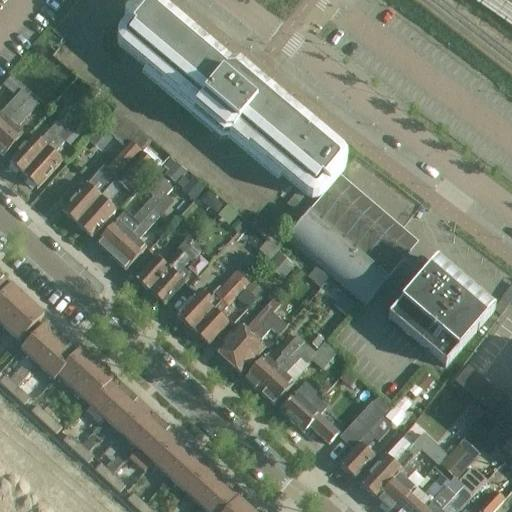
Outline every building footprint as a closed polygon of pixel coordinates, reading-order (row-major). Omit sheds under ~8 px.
[(117,38),(116,40),(117,45),(118,48),(120,50),(178,99),(176,102),(222,141),(230,140),(246,154),(248,151),(306,199),(308,200),(311,201),(314,201),(318,201),(321,199),(328,191),(344,171),(345,168),(345,165),(345,162),(343,159),(341,157),(238,70),(230,71),(156,8),(152,6),(150,6),(144,6),(142,8),(139,10),(137,12),(132,18),(130,17),(129,16),(127,16),(125,17),(124,20),(123,22),(124,24),(125,26),(120,33),(118,36),(117,38)] [(84,86),(74,97),(86,107),(96,96),(84,86)] [(0,116),(0,133),(30,99),(22,92),(0,116)] [(16,131),(38,107),(30,99),(0,133),(0,156),(3,160),(23,137),(16,131)] [(152,144),(115,112),(100,128),(124,149),(104,170),(103,169),(87,187),(86,187),(61,215),(76,228),(146,150),(152,144)] [(40,144),(33,138),(8,165),(22,178),(73,123),(74,123),(74,122),(68,116),(58,127),(56,125),(40,144)] [(79,128),(74,123),(73,123),(22,178),(37,191),(62,164),(54,156),(79,129),(79,128)] [(104,151),(113,140),(100,130),(91,140),(104,151)] [(158,171),(156,168),(142,156),(76,228),(90,241),(115,213),(107,206),(122,189),(128,195),(146,176),(150,180),(158,171)] [(168,173),(179,183),(187,174),(171,160),(163,168),(168,173)] [(193,204),(205,190),(192,179),(188,184),(183,179),(177,186),(183,190),(180,193),(193,204)] [(111,260),(152,214),(167,198),(173,191),(161,180),(149,193),(154,198),(133,221),(125,214),(95,246),(111,260)] [(329,192),(286,242),(363,309),(406,259),(329,192)] [(202,202),(206,206),(212,205),(215,202),(207,196),(202,202)] [(152,214),(111,260),(125,273),(146,251),(138,243),(173,204),(167,198),(152,214)] [(230,229),(237,236),(243,229),(236,223),(230,229)] [(150,295),(195,246),(188,239),(176,251),(163,267),(155,259),(134,282),(150,295)] [(189,276),(182,270),(189,262),(191,264),(202,252),(195,246),(150,295),(164,308),(184,286),(185,286),(189,281),(189,276)] [(278,255),(266,268),(282,283),(294,269),(278,255)] [(437,263),(388,321),(445,370),(494,312),(494,311),(437,263)] [(316,269),(315,269),(310,275),(307,279),(321,291),(329,281),(316,269)] [(209,302),(199,293),(175,318),(193,335),(246,278),(238,270),(209,302)] [(304,277),(296,271),(288,282),(295,288),(304,277)] [(0,278),(0,300),(11,289),(0,278)] [(246,278),(193,335),(208,348),(228,326),(219,318),(245,290),(252,283),(246,278)] [(252,283),(245,290),(256,300),(263,293),(252,283)] [(11,289),(0,300),(0,328),(2,330),(27,303),(11,289)] [(356,307),(344,296),(333,309),(346,319),(356,307)] [(227,366),(272,316),(279,308),(273,302),(245,333),(239,327),(214,354),(227,366)] [(27,303),(2,330),(19,346),(44,318),(27,303)] [(272,316),(227,366),(240,378),(265,350),(258,345),(270,332),(278,339),(287,330),(272,316)] [(36,368),(61,341),(45,326),(20,353),(36,368)] [(258,395),(304,345),(297,338),(280,357),(281,357),(273,367),(264,359),(244,381),(258,395)] [(61,341),(36,368),(52,383),(81,352),(80,351),(76,355),(61,341)] [(335,351),(325,343),(315,355),(304,345),(258,395),(273,408),(293,386),(309,368),(308,366),(311,363),(322,373),(337,354),(334,351),(335,351)] [(81,352),(52,383),(54,384),(57,380),(72,394),(97,366),(81,352)] [(97,366),(72,394),(88,408),(113,381),(97,366)] [(509,405),(467,368),(454,384),(496,420),(509,405)] [(346,374),(339,381),(349,390),(356,382),(346,374)] [(420,393),(423,395),(434,382),(424,374),(413,387),(420,393)] [(0,386),(11,396),(17,390),(5,378),(0,383),(0,386)] [(113,381),(88,408),(104,423),(129,396),(113,381)] [(309,429),(318,437),(328,447),(338,436),(318,418),(326,410),(315,399),(317,396),(305,385),(279,414),(303,436),(309,429)] [(17,390),(11,396),(23,408),(30,401),(17,390)] [(129,396),(104,423),(120,438),(145,410),(129,396)] [(372,405),(339,441),(351,452),(381,419),(384,416),(372,406),(372,405)] [(43,425),(49,419),(37,407),(31,414),(43,425)] [(145,410),(120,438),(136,452),(161,425),(145,410)] [(49,419),(43,425),(55,437),(61,430),(49,419)] [(346,459),(338,468),(354,482),(373,460),(368,455),(365,452),(375,442),(378,445),(392,429),(381,419),(351,452),(352,453),(346,459)] [(161,425),(136,452),(152,467),(177,439),(161,425)] [(411,462),(413,463),(421,453),(437,467),(446,458),(422,436),(411,449),(395,467),(386,459),(385,458),(359,486),(375,501),(411,462)] [(75,455),(81,448),(68,437),(62,443),(75,455)] [(177,439),(152,467),(168,481),(193,454),(177,439)] [(508,459),(511,456),(511,455),(511,439),(499,451),(508,459)] [(81,448),(75,455),(87,466),(93,460),(88,454),(94,447),(87,441),(81,448)] [(402,441),(386,459),(395,467),(411,449),(402,441)] [(456,482),(474,463),(458,448),(440,468),(454,481),(456,482)] [(193,454),(168,481),(184,496),(209,469),(193,454)] [(386,511),(395,511),(415,491),(406,483),(414,474),(419,469),(413,463),(411,462),(375,501),(386,511)] [(107,484),(113,477),(100,466),(94,473),(107,484)] [(209,469),(184,496),(200,511),(225,483),(209,469)] [(455,486),(471,500),(487,484),(471,469),(455,486)] [(113,477),(107,484),(119,495),(125,489),(113,477)] [(425,511),(446,490),(451,484),(450,485),(442,478),(423,499),(415,491),(395,511),(425,511)] [(225,483),(200,511),(201,511),(228,511),(241,498),(225,483)] [(54,511),(28,488),(14,503),(24,511),(54,511)] [(442,511),(455,499),(446,490),(425,511),(442,511)] [(137,511),(140,511),(145,507),(133,496),(127,503),(137,511)] [(495,511),(504,503),(496,496),(481,511),(495,511)] [(241,498),(228,511),(248,511),(238,502),(242,499),(241,498)] [(24,511),(14,503),(5,511),(24,511)]
